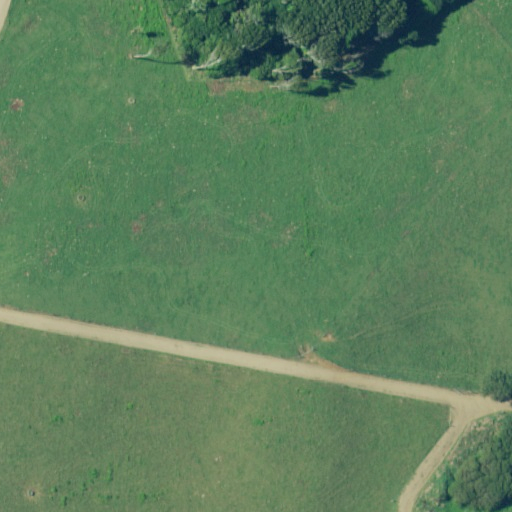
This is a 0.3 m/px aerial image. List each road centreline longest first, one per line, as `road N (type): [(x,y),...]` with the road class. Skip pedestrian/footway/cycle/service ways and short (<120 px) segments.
road 1 (track): [(0,306),(453,392)]
road 2 (track): [(453,392),(396,479),(388,511)]
